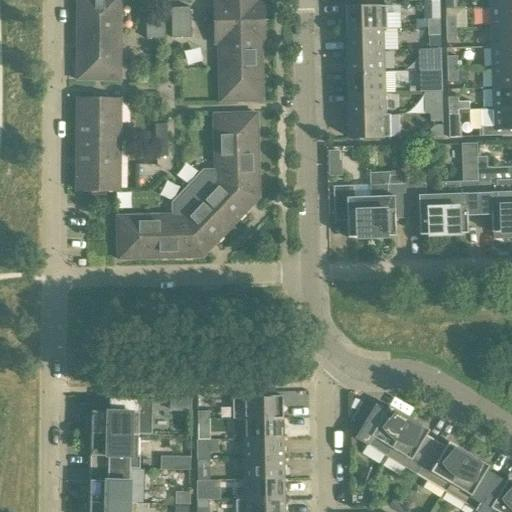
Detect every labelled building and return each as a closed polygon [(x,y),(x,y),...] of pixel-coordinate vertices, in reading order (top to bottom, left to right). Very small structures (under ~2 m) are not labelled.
[(77,0),(76,80),(120,81),(120,0),(77,0)] [(213,0),(215,44),(218,44),(220,103),(263,101),(261,43),(264,43),(263,0),(213,0)] [(360,8),(346,8),(347,30),(383,29),(383,30),(387,30),(386,6),(360,7),(360,8)] [(511,6),(490,7),(491,27),(511,26),(511,6)] [(192,7),(172,7),(173,38),(192,37),(192,7)] [(456,16),(446,16),(446,29),(456,29),(456,16)] [(440,19),(427,20),(428,28),(440,28),(440,19)] [(167,22),(147,22),(148,38),(167,38),(167,22)] [(511,26),(491,27),(491,48),(511,47),(511,26)] [(440,28),(428,28),(428,36),(440,36),(440,28)] [(383,29),(347,30),(347,52),(383,51),(383,30),(383,29)] [(456,29),(446,29),(446,41),(457,41),(456,29)] [(511,47),(491,48),(492,68),(511,67),(511,47)] [(441,71),(441,63),(440,49),(428,49),(426,50),(427,72),(441,71)] [(383,51),(347,52),(348,73),(384,72),(383,51)] [(457,57),(447,57),(447,69),(457,69),(457,57)] [(511,67),(492,68),(492,89),(511,88),(511,67)] [(457,69),(447,69),(448,82),(458,82),(457,69)] [(427,72),(421,72),(422,92),(442,92),(441,71),(427,72)] [(384,72),(348,73),(349,95),(385,94),(384,72)] [(511,88),(492,89),(493,109),(511,108),(511,88)] [(442,93),(425,93),(425,114),(430,114),(442,114),(442,93)] [(385,94),(349,95),(349,117),(385,115),(385,94)] [(458,97),(448,98),(449,110),(459,110),(458,97)] [(77,100),(76,190),(119,191),(120,100),(77,100)] [(511,108),(493,109),(493,130),(491,130),(491,110),(460,111),(460,123),(461,137),(511,135),(511,108)] [(459,110),(449,110),(449,139),(461,139),(461,137),(460,123),(459,123),(459,110)] [(215,181),(204,194),(235,223),(259,198),(257,114),(213,115),(215,181)] [(442,114),(430,114),(430,122),(442,122),(442,114)] [(385,115),(349,117),(350,139),(364,138),(364,139),(390,138),(389,115),(385,115)] [(168,124),(156,124),(157,157),(169,157),(168,124)] [(461,144),(462,158),(477,158),(476,143),(461,144)] [(339,161),(338,152),(327,152),(328,162),(339,161)] [(511,232),(511,166),(487,168),(487,157),(477,158),(478,181),(479,210),(491,209),(491,233),(511,232)] [(168,165),(168,189),(201,189),(201,165),(168,165)] [(166,193),(166,167),(147,167),(147,192),(166,193)] [(369,174),(370,197),(372,237),(396,236),(395,213),(407,212),(406,184),(401,184),(401,177),(391,177),(391,173),(369,174)] [(478,181),(442,183),(442,195),(443,235),(467,234),(467,210),(479,210),(478,181)] [(425,183),(406,184),(407,212),(419,212),(420,235),(443,235),(442,195),(426,195),(425,183)] [(353,186),(333,187),(334,217),(347,216),(348,238),(372,237),(370,197),(354,198),(353,186)] [(183,215),(117,217),(118,260),(202,258),(235,223),(204,194),(183,215)] [(267,398),(232,398),(233,419),(243,419),(283,418),(283,408),(282,408),(282,396),(267,396),(267,398)] [(91,411),(90,434),(138,435),(139,400),(114,399),(113,412),(91,411)] [(362,403),(350,421),(351,435),(356,438),(355,439),(386,457),(409,418),(389,406),(386,411),(376,405),(373,409),(362,403)] [(210,411),(197,412),(198,420),(210,420),(210,411)] [(283,418),(243,419),(243,440),(283,439),(283,418)] [(409,418),(386,457),(416,475),(436,441),(426,436),(429,430),(409,418)] [(210,420),(198,420),(198,428),(210,428),(210,420)] [(91,435),(90,468),(130,469),(140,470),(140,460),(138,460),(138,435),(90,434),(90,435),(91,435)] [(181,456),(180,435),(160,436),(160,456),(181,456)] [(283,439),(243,440),(244,460),(284,459),(283,439)] [(149,457),(159,456),(159,440),(148,440),(149,457)] [(436,441),(416,475),(445,493),(469,454),(448,442),(445,447),(436,441)] [(209,452),(197,453),(197,461),(210,461),(209,452)] [(445,493),(475,510),(475,511),(495,477),(486,471),(489,466),(469,454),(445,493)] [(284,459),(244,460),(232,460),(232,481),(244,480),(284,480),(284,459)] [(210,461),(197,461),(197,469),(210,469),(210,461)] [(89,502),(89,503),(129,504),(129,503),(130,469),(90,468),(89,502)] [(475,510),(473,511),(511,511),(511,480),(508,478),(505,483),(495,477),(475,511),(475,510)] [(284,480),(244,480),(245,501),(284,500),(284,480)] [(220,483),(221,497),(238,497),(237,482),(220,483)] [(209,492),(196,493),(197,501),(209,501),(209,492)] [(245,501),(236,501),(236,511),(284,511),(284,500),(245,501)] [(394,510),(398,504),(393,501),(389,507),(390,507),(394,510)] [(136,511),(137,503),(129,503),(129,504),(89,503),(85,503),(84,511),(136,511)]
